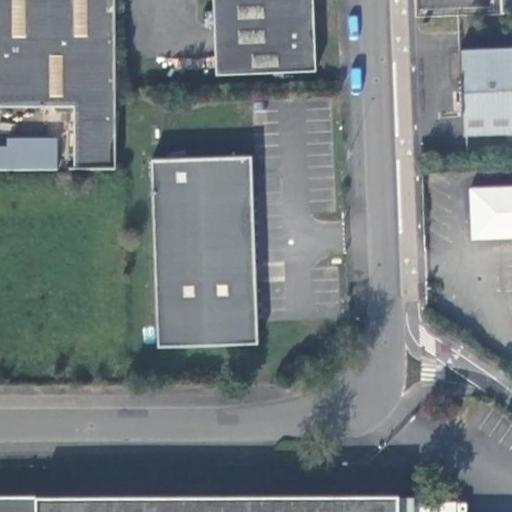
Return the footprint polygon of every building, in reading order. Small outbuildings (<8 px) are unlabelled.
[(71,170),(114,169),(115,94),(115,80),(113,0),(0,0),(0,107),(68,107),(71,170)] [(212,0),(215,75),(314,71),(311,0),(212,0)] [(511,0),(501,0),(501,13),(511,12),(511,0)] [(511,56),(462,57),(466,139),(511,137),(511,56)] [(0,170),(56,172),(57,145),(0,143),(0,170)] [(150,160),(158,347),(259,342),(258,323),(250,156),(150,160)] [(471,228),(472,240),(484,239),(511,238),(511,191),(469,193),(471,228)] [(395,511),(395,498),(35,499),(35,511),(395,511)] [(35,511),(35,499),(0,499),(0,511),(35,511)]
